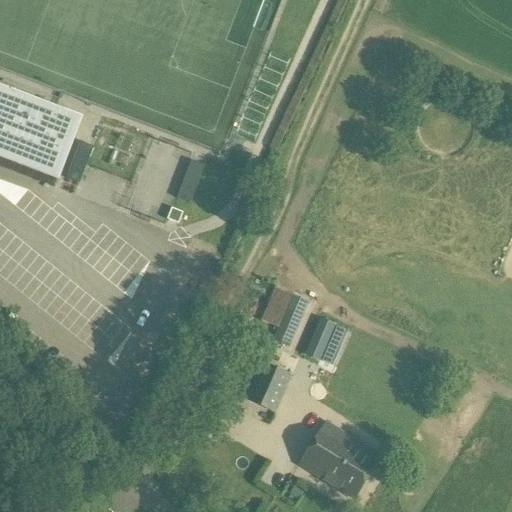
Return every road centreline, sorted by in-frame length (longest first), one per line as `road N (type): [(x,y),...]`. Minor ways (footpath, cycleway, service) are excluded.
road 1 (track): [(356,0),(174,434)]
road 2 (unclassified): [(165,511),(0,376)]
